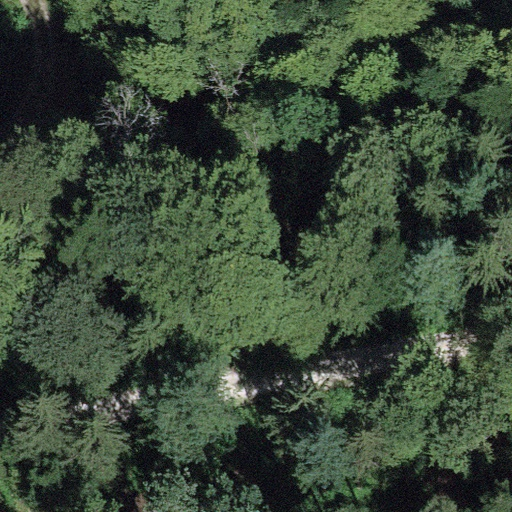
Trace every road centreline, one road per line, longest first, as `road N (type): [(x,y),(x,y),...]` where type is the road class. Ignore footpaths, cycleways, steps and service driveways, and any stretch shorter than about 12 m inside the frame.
road 1 (track): [(0,435),(511,333)]
road 2 (track): [(0,156),(35,138),(51,107),(50,66),(28,0)]
